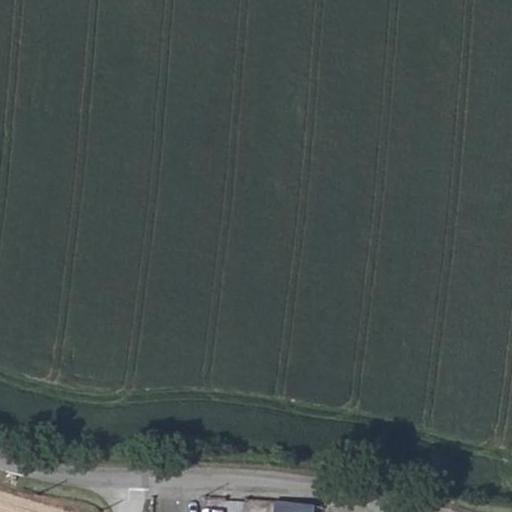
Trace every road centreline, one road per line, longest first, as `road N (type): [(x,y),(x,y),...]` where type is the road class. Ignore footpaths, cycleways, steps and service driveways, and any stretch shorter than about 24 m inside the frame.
road 1 (unclassified): [(129,477),(241,482),(410,511)]
road 2 (unclassified): [(0,460),(67,475),(129,477)]
